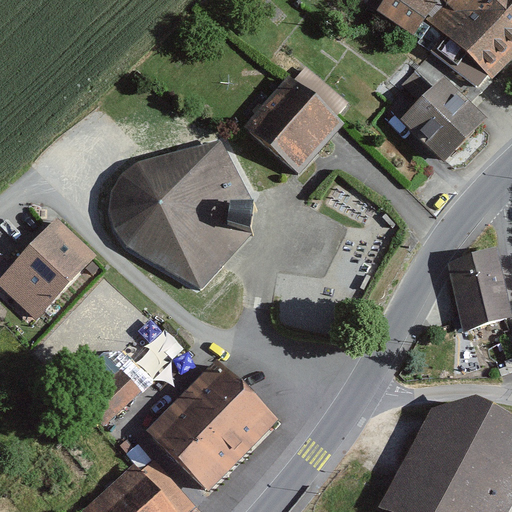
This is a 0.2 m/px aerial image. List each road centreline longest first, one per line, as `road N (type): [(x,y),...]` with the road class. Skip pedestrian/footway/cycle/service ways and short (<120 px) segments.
road 1 (tertiary): [(361,388),(436,253),(493,183)]
road 2 (tertiary): [(266,511),(361,388)]
road 3 (residential): [(511,399),(361,388)]
